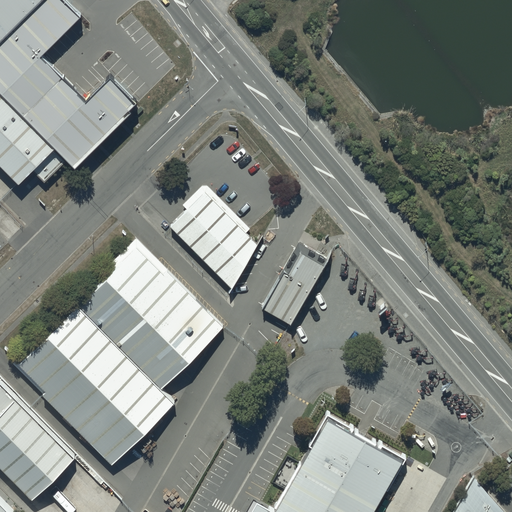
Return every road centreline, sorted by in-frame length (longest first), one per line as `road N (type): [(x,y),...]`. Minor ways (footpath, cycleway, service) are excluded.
road 1 (secondary): [(511,392),(235,64)]
road 2 (track): [(303,0),(299,30),(338,93),(413,178),(447,232),(511,298)]
road 3 (unclassified): [(235,64),(0,301)]
